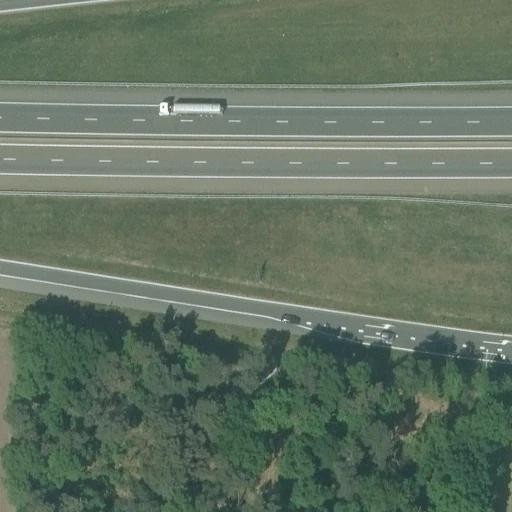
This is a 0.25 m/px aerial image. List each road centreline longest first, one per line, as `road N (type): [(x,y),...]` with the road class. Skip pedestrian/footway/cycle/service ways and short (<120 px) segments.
road 1 (motorway): [(0,269),(511,342)]
road 2 (motorway): [(511,122),(0,119)]
road 3 (motorway): [(0,161),(511,162)]
